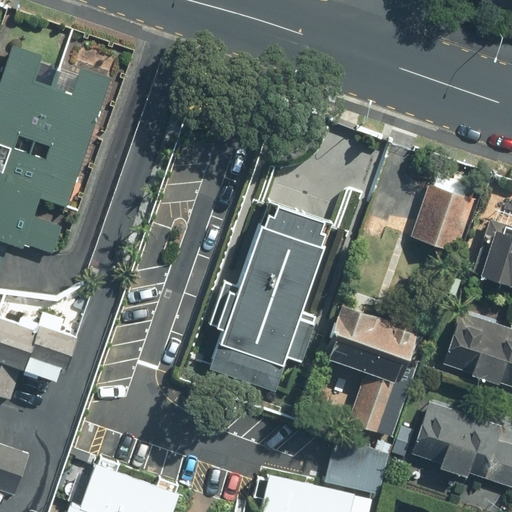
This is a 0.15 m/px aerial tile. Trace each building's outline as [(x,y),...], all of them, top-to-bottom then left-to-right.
[(0,263),(8,241),(20,245),(22,240),(51,249),(61,221),(33,212),(39,194),(66,204),(110,75),(80,65),(71,92),(32,79),(41,52),(10,41),(0,70),(0,263)] [(474,195),(427,181),(410,233),(457,248),(474,195)] [(258,220),(235,284),(299,307),(321,242),(317,240),(322,227),(318,226),(321,216),(273,199),(270,209),(265,208),(260,221),(258,220)] [(511,224),(489,217),(472,269),(511,282),(511,224)] [(316,313),(299,307),(235,284),(224,280),(209,321),(221,326),(208,363),(273,386),(285,354),(299,359),(316,313)] [(418,325),(345,300),(325,359),(357,370),(339,422),(395,440),(411,392),(397,387),(418,325)] [(0,391),(15,396),(23,367),(53,375),(57,362),(65,365),(74,335),(58,330),(63,315),(41,308),(0,311),(0,391)] [(511,325),(459,308),(441,361),(511,384),(511,325)] [(502,421),(428,397),(410,451),(511,483),(511,441),(497,437),(502,421)] [(0,488),(14,494),(28,451),(0,441),(0,488)] [(167,511),(176,488),(92,459),(76,501),(68,498),(63,511),(167,511)] [(345,511),(351,489),(268,468),(256,511),(345,511)]
